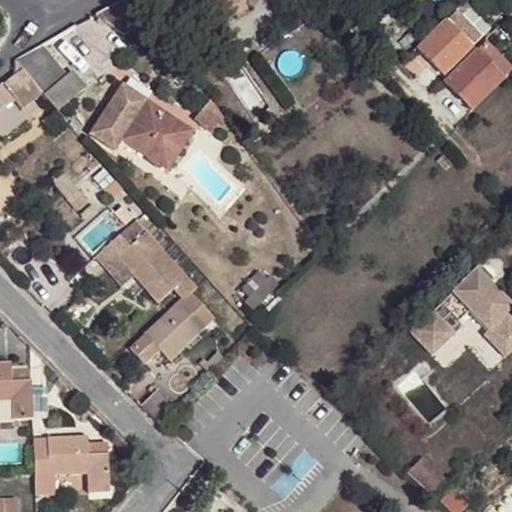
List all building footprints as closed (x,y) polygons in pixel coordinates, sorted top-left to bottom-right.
[(124,0),(119,0),(94,14),(112,36),(137,23),(133,16),(124,0)] [(137,23),(112,36),(149,39),(195,19),(187,10),(182,0),(154,0),(157,4),(133,16),(137,23)] [(124,0),(133,16),(157,4),(154,0),(124,0)] [(196,0),(182,0),(187,10),(199,4),(196,0)] [(196,0),(199,4),(203,12),(226,0),(196,0)] [(251,7),(246,0),(226,0),(203,12),(214,24),(251,7)] [(460,15),(451,24),(472,44),(480,37),(460,15)] [(472,44),(451,24),(449,21),(421,48),(444,71),(472,44)] [(57,32),(41,41),(64,73),(79,61),(57,32)] [(0,76),(0,105),(10,97),(18,108),(64,73),(41,41),(9,57),(3,74),(0,76)] [(485,44),(477,51),(500,75),(508,70),(485,44)] [(392,45),(389,49),(401,62),(405,59),(392,45)] [(500,75),(477,51),(445,82),(471,108),(503,77),(500,75)] [(158,166),(184,126),(122,86),(88,138),(114,155),(122,143),(158,166)] [(184,126),(158,166),(167,172),(193,131),(184,126)] [(62,169),(60,170),(50,178),(71,206),(84,195),(67,175),(62,169)] [(146,352),(162,340),(170,350),(208,319),(188,296),(196,289),(130,214),(92,252),(108,268),(120,258),(161,302),(175,290),(183,298),(150,326),(150,327),(135,339),(146,352)] [(476,270),(489,283),(494,279),(480,265),(476,270)] [(470,311),(489,331),(510,353),(511,351),(511,318),(506,312),(511,306),(489,283),(476,270),(410,334),(428,352),(451,329),(443,321),(451,314),(458,323),(470,311)] [(248,304),(273,280),(266,272),(260,279),(254,274),(236,292),(248,304)] [(456,334),(451,329),(428,352),(432,356),(456,334)] [(510,353),(489,331),(484,337),(505,358),(510,353)] [(163,376),(170,360),(154,352),(147,368),(163,376)] [(32,417),(30,380),(13,381),(12,369),(12,362),(0,362),(0,419),(32,417)] [(13,381),(30,380),(31,369),(12,369),(13,381)] [(138,400),(157,419),(175,400),(158,381),(138,400)] [(89,451),(88,438),(88,435),(33,437),(35,474),(56,474),(88,472),(89,489),(109,487),(106,449),(89,451)] [(107,439),(88,438),(89,451),(106,449),(107,439)] [(421,458),(419,462),(441,482),(444,478),(421,458)] [(419,462),(406,476),(413,483),(428,496),(441,482),(419,462)] [(56,474),(35,474),(35,491),(57,491),(56,474)] [(449,492),(437,505),(445,511),(460,511),(466,507),(449,492)] [(0,511),(13,511),(13,499),(0,499),(0,511)]
